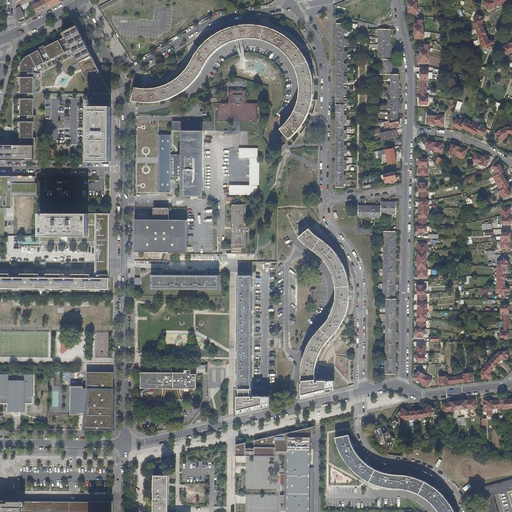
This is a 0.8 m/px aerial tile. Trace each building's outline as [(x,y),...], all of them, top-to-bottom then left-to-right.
[(29,0),(20,0),(16,3),(16,9),(30,1),(29,0)] [(37,14),(50,7),(46,0),(43,0),(33,6),(37,14)] [(418,13),(416,0),(407,0),(409,14),(418,13)] [(488,0),(484,2),(487,10),(511,0),(488,0)] [(23,14),(17,16),(17,21),(20,23),(26,20),(23,14)] [(478,15),(474,23),(475,26),(482,24),(484,18),(478,15)] [(423,20),(414,21),(415,38),(424,37),(423,20)] [(343,26),(343,23),(336,23),(335,86),(334,105),(336,105),(344,105),(345,105),(345,102),(342,102),(342,95),(345,95),(346,88),(342,88),(343,83),(345,83),(346,76),(343,76),(343,70),(346,70),(346,64),(343,64),(343,57),(346,57),(346,51),(343,51),(343,45),(346,46),(346,39),(343,39),(343,33),(346,33),(346,26),(343,26)] [(489,40),(482,24),(475,26),(483,46),(491,50),(494,43),(489,40)] [(142,88),(134,87),(132,100),(135,101),(143,102),(151,102),(160,101),(169,98),(176,94),(181,92),(186,88),(192,83),(196,79),(201,71),(206,62),(210,56),(215,52),(220,47),(227,44),(235,41),(241,39),(250,38),(258,39),(264,41),(270,43),(275,45),(280,49),(284,53),(288,57),(292,63),(295,69),(298,76),(299,84),(299,91),(299,95),(298,100),(297,105),(294,112),(291,116),(286,123),(280,128),(284,134),(287,138),(288,139),(292,136),(296,132),(299,129),(302,124),(304,122),(307,116),(308,113),(310,108),(311,102),(313,96),(313,90),(313,84),(312,77),(312,75),(310,69),(309,67),(306,61),(304,57),(302,54),(299,49),(296,45),(293,42),(288,38),(283,35),(279,32),(273,29),(267,27),(261,26),(258,25),(255,25),(249,25),(243,25),(238,26),(233,27),(227,29),(222,31),(217,34),(211,37),(206,41),(203,45),(199,49),(195,54),(190,64),(188,67),(186,70),(183,74),(178,78),(174,81),(172,82),(168,84),(162,87),(155,88),(147,89),(142,88)] [(96,67),(86,47),(76,28),(64,34),(66,37),(29,56),(24,57),(23,58),(22,59),(21,60),(20,61),(19,63),(19,65),(19,145),(0,145),(0,159),(19,160),(19,158),(24,158),(24,160),(32,160),(34,94),(34,72),(33,72),(33,67),(36,66),(36,67),(45,63),(41,56),(43,56),(46,62),(65,53),(62,46),(63,45),(67,52),(72,49),(73,53),(74,54),(75,56),(81,68),(83,72),(90,68),(91,70),(96,67)] [(380,58),(390,59),(390,29),(379,29),(378,58),(380,58)] [(511,42),(502,47),(505,55),(511,52),(511,42)] [(429,44),(420,44),(420,62),(429,62),(429,44)] [(387,74),(392,74),(392,59),(390,59),(380,58),(380,73),(384,73),(387,74)] [(90,68),(83,72),(91,88),(91,94),(110,94),(96,67),(91,70),(90,68)] [(428,71),(420,71),(420,104),(428,104),(428,96),(428,94),(427,94),(427,80),(428,80),(428,79),(428,71)] [(390,121),(398,119),(398,99),(398,74),(392,74),(387,74),(387,78),(387,84),(386,94),(386,99),(386,108),(386,114),(386,122),(390,121)] [(246,104),(246,91),(228,91),(228,103),(218,104),(217,121),(257,121),(257,104),(246,104)] [(344,105),(336,105),(336,187),(344,187),(344,184),(344,175),(344,169),(344,161),(344,154),(344,146),(344,139),(344,131),(344,124),(344,116),(344,110),(344,105)] [(110,106),(88,106),(88,160),(110,160),(110,106)] [(443,124),(443,115),(436,115),(428,115),(428,123),(443,124)] [(479,125),(465,118),(464,120),(460,119),(459,120),(456,119),(453,125),(459,128),(461,126),(475,134),(476,131),(483,135),(486,128),(483,127),(483,125),(480,123),(479,125)] [(398,120),(398,119),(390,121),(391,128),(399,127),(398,124),(399,124),(399,123),(400,122),(400,120),(398,120)] [(212,134),(212,121),(172,122),(172,131),(180,131),(181,154),(170,154),(170,176),(181,176),(181,197),(203,197),(203,134),(212,134)] [(511,126),(506,126),(502,130),(501,129),(495,134),(501,141),(509,133),(511,133),(511,126)] [(397,137),(395,130),(382,133),(383,140),(397,137)] [(442,143),(427,142),(427,149),(434,150),(434,151),(442,151),(442,143)] [(466,149),(451,144),(449,152),(456,154),(456,155),(464,157),(466,149)] [(248,159),(248,185),(228,185),(228,195),(258,195),(259,148),(238,148),(238,159),(248,159)] [(395,157),(394,149),(385,150),(387,159),(395,157)] [(471,161),(478,164),(479,163),(482,156),(475,153),(471,161)] [(482,156),(479,163),(486,166),(489,159),(482,156)] [(427,167),(427,158),(419,158),(419,174),(428,174),(428,166),(427,167)] [(497,184),(505,180),(501,173),(503,171),(499,164),(493,168),(494,171),(493,172),(495,176),(493,177),(497,184)] [(34,180),(34,174),(0,173),(0,199),(0,194),(3,194),(3,206),(11,206),(11,191),(13,191),(13,193),(20,193),(20,190),(29,190),(29,193),(36,193),(36,180),(34,180)] [(396,181),(395,173),(384,175),(385,183),(396,181)] [(509,186),(505,180),(497,184),(501,190),(506,187),(509,186)] [(427,200),(427,185),(425,185),(425,182),(418,182),(418,190),(419,190),(419,226),(418,226),(418,234),(424,234),(424,231),(426,231),(427,215),(428,200),(427,200)] [(501,190),(498,191),(501,195),(502,195),(504,198),(510,194),(506,187),(501,190)] [(381,206),(381,213),(396,214),(396,202),(381,201),(381,206)] [(246,247),(246,205),(232,205),(232,247),(246,247)] [(381,218),(381,213),(381,206),(359,205),(358,218),(381,218)] [(501,208),(501,215),(502,215),(502,223),(510,223),(510,208),(501,208)] [(135,221),(135,252),(188,253),(188,221),(169,220),(169,209),(154,209),(154,221),(135,221)] [(88,213),(41,213),(41,235),(88,235),(88,213)] [(96,214),(95,221),(98,221),(98,223),(97,223),(97,230),(102,230),(101,240),(109,240),(109,214),(96,214)] [(316,372),(316,367),(318,362),(318,359),(321,354),(324,348),(326,344),(329,340),(337,332),(340,327),(343,322),(345,318),(347,313),(348,308),(349,301),(350,295),(350,292),(350,287),(349,281),(348,277),(346,271),(345,268),(343,264),(341,260),(336,253),(332,248),(327,244),(324,241),(319,238),(314,235),(311,231),(310,230),(308,228),(298,237),(302,241),(305,245),(310,248),(316,253),(322,257),(325,261),(329,267),(333,275),(334,280),(336,288),(336,294),(335,300),(334,306),(332,312),(329,319),(325,323),(323,326),(317,333),(314,337),(310,342),(307,347),(304,355),(303,361),(302,368),(301,375),(301,381),(302,381),(316,379),(316,372)] [(383,299),(387,299),(395,299),(396,231),(384,230),(383,299)] [(509,232),(502,232),(502,240),(500,240),(501,248),(509,248),(509,232)] [(426,251),(426,243),(418,243),(418,276),(426,276),(426,268),(425,268),(425,251),(426,251)] [(109,246),(101,246),(101,249),(97,249),(97,257),(109,257),(109,246)] [(97,257),(97,275),(108,275),(109,257),(97,257)] [(503,295),(509,290),(504,285),(505,268),(509,263),(504,258),(497,264),(497,289),(503,295)] [(0,288),(108,289),(108,275),(97,275),(97,281),(96,281),(96,277),(90,277),(90,281),(86,281),(86,274),(72,274),(72,281),(70,281),(71,277),(65,277),(65,281),(61,280),(61,274),(46,274),(46,280),(45,280),(45,277),(39,277),(39,280),(35,280),(35,274),(20,274),(20,280),(20,277),(13,277),(13,280),(10,280),(10,274),(0,273),(0,288)] [(159,275),(151,275),(151,289),(219,289),(219,275),(209,275),(159,275)] [(238,388),(252,389),(252,275),(238,275),(238,388)] [(424,285),(417,285),(417,293),(418,293),(418,328),(417,328),(416,336),(423,337),(423,333),(425,334),(425,318),(426,318),(426,304),(426,303),(426,288),(424,288),(424,285)] [(395,299),(387,299),(385,374),(395,374),(396,299),(395,299)] [(501,315),(501,329),(500,329),(500,330),(500,338),(508,338),(508,305),(500,305),(500,315),(501,315)] [(426,352),(425,345),(417,344),(417,360),(425,361),(425,352),(426,352)] [(490,361),(495,366),(501,359),(507,359),(507,351),(498,352),(490,361)] [(489,372),(495,366),(490,361),(484,368),(489,372)] [(490,378),(489,372),(484,368),(482,370),(482,379),(490,378)] [(162,372),(141,372),(141,388),(196,388),(196,374),(191,374),(191,370),(185,370),(185,373),(172,372),(172,369),(162,369),(162,372)] [(18,409),(24,409),(24,404),(24,401),(33,401),(33,394),(32,394),(32,372),(24,372),(24,379),(8,378),(8,372),(0,371),(0,401),(8,401),(8,409),(14,409),(14,408),(17,408),(18,408),(18,409)] [(79,414),(79,412),(91,412),(91,426),(96,426),(100,427),(102,427),(105,427),(108,427),(110,427),(113,426),(113,372),(86,371),(86,388),(83,388),(83,386),(70,386),(70,414),(79,414)] [(425,376),(418,371),(414,377),(427,386),(432,379),(426,374),(425,376)] [(448,377),(448,375),(439,377),(439,385),(472,381),(471,373),(462,374),(462,376),(448,377)] [(316,383),(316,379),(302,381),(302,383),(301,383),(302,396),(306,396),(306,399),(332,393),(332,389),(335,389),(335,381),(318,381),(318,383),(316,383)] [(252,389),(238,388),(237,413),(264,407),(271,405),(271,397),(264,397),(252,398),(252,389)] [(487,408),(488,410),(487,415),(492,415),(493,410),(497,409),(502,408),(503,409),(511,408),(511,398),(492,401),(492,400),(483,401),(484,408),(487,408)] [(451,410),(468,408),(468,409),(476,408),(474,399),(442,403),(443,412),(451,411),(451,410)] [(435,410),(429,405),(426,409),(408,411),(402,408),(398,414),(406,419),(429,416),(435,410)] [(313,426),(235,444),(235,455),(246,456),(246,451),(254,451),(254,456),(275,456),(275,451),(287,451),(287,456),(286,511),(309,511),(311,437),(313,437),(313,426)] [(380,429),(376,432),(376,433),(376,434),(376,435),(376,437),(376,438),(377,439),(377,440),(377,441),(378,442),(379,442),(380,443),(381,444),(382,444),(383,445),(385,447),(386,448),(388,449),(390,449),(393,450),(395,439),(387,431),(383,428),(380,430),(380,429)] [(454,511),(451,505),(448,500),(444,496),(440,492),(436,489),(431,485),(426,482),(420,479),(414,477),(409,476),(403,475),(391,475),(383,473),(376,470),(368,465),(362,461),(358,455),(355,451),(352,446),(350,441),(348,435),(335,438),(336,441),(338,446),(340,451),(343,458),(347,463),(353,470),(361,477),(367,481),(373,483),(378,485),(385,487),(391,488),(397,489),(405,489),(411,491),(416,493),(421,495),(426,498),(432,503),(436,508),(438,511),(454,511)] [(155,475),(155,476),(154,476),(153,511),(168,511),(169,476),(155,475)] [(511,479),(483,487),(490,511),(498,511),(493,495),(507,491),(511,507),(511,479)] [(111,511),(111,502),(0,501),(0,511),(111,511)]
